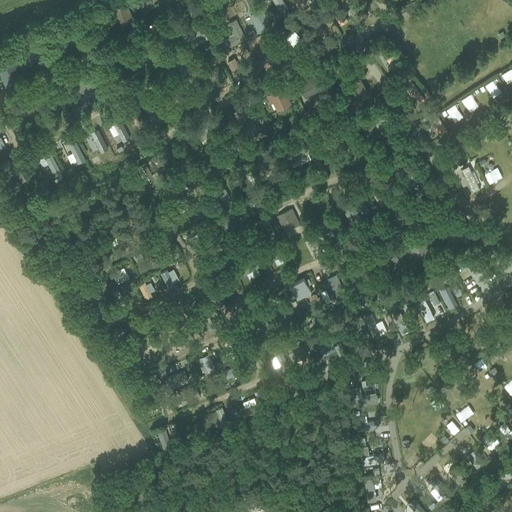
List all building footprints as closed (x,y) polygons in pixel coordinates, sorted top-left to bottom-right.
[(282,0),(273,0),(280,13),(287,10),(282,0)] [(336,1),(329,6),(340,25),(347,21),(344,15),(336,1)] [(132,20),(126,4),(112,10),(118,26),(132,20)] [(165,9),(169,17),(174,15),(171,7),(165,9)] [(262,9),(250,15),(259,32),(271,26),(262,9)] [(313,12),(306,17),(317,36),(324,32),(320,26),(321,26),(313,12)] [(229,38),(226,39),(229,46),(244,38),(235,20),(234,20),(232,21),(230,21),(229,23),(228,24),(232,33),(234,35),(229,38)] [(63,23),(49,29),(53,38),(67,31),(63,23)] [(202,24),(187,31),(191,39),(205,32),(206,32),(202,24)] [(292,29),(281,40),(289,47),(290,46),(293,43),(299,49),(300,50),(298,51),(300,53),(308,45),(292,29)] [(23,42),(17,45),(19,49),(26,61),(28,67),(34,64),(31,59),(37,56),(31,43),(25,46),(23,42)] [(498,46),(493,50),(498,56),(502,52),(498,46)] [(261,47),(254,51),(264,71),(271,67),(269,62),(263,51),(261,47)] [(147,59),(143,51),(129,58),(133,66),(147,59)] [(0,62),(0,76),(4,86),(20,78),(11,57),(0,62)] [(233,58),(227,62),(238,79),(244,75),(243,75),(239,68),(233,58)] [(332,71),(344,75),(347,66),(345,66),(346,62),(342,61),(341,65),(326,60),(324,67),(333,69),(332,71)] [(244,65),(239,68),(243,75),(249,72),(244,65)] [(219,67),(206,75),(214,87),(226,79),(219,67)] [(83,79),(73,83),(81,100),(102,90),(94,74),(83,79)] [(315,76),(299,85),(305,98),(322,89),(315,76)] [(67,77),(57,81),(61,89),(70,84),(69,82),(67,77)] [(481,89),(490,84),(487,79),(479,84),(481,89)] [(360,80),(347,88),(357,103),(368,96),(361,86),(363,85),(360,80)] [(472,88),(464,93),(468,99),(477,94),(472,88)] [(282,89),(267,97),(270,103),(274,101),(277,108),(285,104),(286,106),(290,104),(282,89)] [(167,96),(138,111),(145,124),(150,121),(159,117),(156,111),(165,107),(168,112),(173,109),(167,96)] [(37,109),(34,102),(20,108),(24,116),(37,109)] [(245,107),(234,112),(245,134),(252,131),(250,127),(253,125),(250,118),(248,119),(246,114),(248,113),(245,107)] [(390,110),(378,118),(373,122),(384,138),(401,126),(390,110)] [(119,118),(112,122),(112,123),(118,133),(122,141),(129,137),(119,118)] [(206,123),(194,129),(200,139),(211,133),(206,123)] [(97,129),(90,133),(90,134),(96,144),(100,152),(107,149),(97,129)] [(358,137),(352,139),(354,145),(360,142),(358,137)] [(328,148),(331,156),(352,146),(349,138),(328,148)] [(74,140),(67,144),(72,153),(75,159),(77,163),(84,160),(74,140)] [(283,150),(289,163),(309,154),(303,141),(283,150)] [(50,152),(43,156),(44,156),(47,164),(54,176),(60,173),(50,152)] [(256,159),(262,173),(274,167),(268,154),(256,159)] [(14,162),(0,169),(0,176),(1,178),(18,168),(14,162)] [(144,162),(137,166),(148,186),(155,183),(154,181),(148,171),(144,162)] [(399,173),(405,183),(415,177),(409,167),(399,173)] [(370,190),(380,205),(389,199),(380,184),(370,190)] [(331,199),(332,201),(334,204),(339,201),(338,199),(336,196),(331,199)] [(352,203),(342,208),(351,223),(369,213),(361,198),(352,203)] [(232,206),(214,218),(223,232),(235,225),(230,217),(236,213),(232,206)] [(278,216),(285,231),(298,224),(291,209),(278,216)] [(145,212),(131,219),(136,230),(142,227),(141,226),(139,222),(148,217),(145,212)] [(330,227),(335,236),(343,232),(334,216),(314,227),(317,234),(330,227)] [(442,229),(451,244),(465,235),(456,220),(452,223),(451,221),(445,225),(446,227),(442,229)] [(121,224),(104,232),(108,239),(125,230),(121,224)] [(406,243),(414,259),(429,252),(421,236),(406,243)] [(175,249),(170,251),(173,258),(179,255),(175,249)] [(390,249),(381,253),(392,275),(401,270),(390,249)] [(63,255),(51,261),(55,270),(68,264),(63,255)] [(144,264),(138,267),(141,273),(161,264),(158,258),(149,262),(147,258),(142,260),(144,264)] [(166,269),(160,273),(168,288),(174,284),(173,282),(167,271),(166,269)] [(115,271),(112,273),(114,278),(117,283),(129,278),(126,273),(118,277),(115,271)] [(288,286),(296,301),(311,293),(304,278),(288,286)] [(144,281),(138,285),(145,299),(151,296),(149,292),(145,284),(144,281)] [(87,295),(77,300),(81,307),(101,296),(97,289),(87,295)] [(118,290),(112,293),(120,309),(126,306),(118,290)] [(103,304),(87,312),(90,319),(106,310),(103,304)] [(187,306),(167,315),(170,322),(189,313),(187,306)] [(195,316),(191,318),(196,327),(198,327),(201,334),(221,325),(218,319),(211,323),(200,327),(198,322),(195,316)] [(132,330),(129,331),(132,337),(134,336),(134,337),(157,327),(154,320),(148,323),(139,326),(132,330)] [(121,327),(109,334),(114,344),(121,339),(124,344),(129,342),(121,327)] [(159,334),(141,341),(144,348),(154,344),(158,342),(162,340),(159,334)] [(463,345),(452,351),(463,370),(485,358),(481,351),(475,354),(471,348),(466,350),(463,345)] [(128,349),(114,356),(117,362),(121,359),(130,355),(131,354),(128,349)] [(207,354),(201,357),(205,366),(201,368),(203,373),(214,368),(207,354)] [(240,363),(224,371),(227,378),(244,370),(240,363)] [(183,371),(165,378),(167,382),(168,381),(169,386),(172,384),(173,387),(181,384),(180,382),(186,380),(183,371)] [(142,390),(138,391),(140,397),(154,392),(153,390),(159,388),(154,373),(148,375),(148,376),(145,377),(148,388),(142,390)] [(195,386),(176,393),(179,400),(191,396),(192,400),(199,397),(195,386)] [(360,387),(352,388),(354,406),(377,402),(376,394),(366,396),(361,397),(360,387)] [(158,397),(140,404),(142,411),(161,404),(158,397)] [(167,410),(173,408),(170,400),(164,402),(167,410)] [(245,408),(239,410),(242,417),(262,409),(259,402),(256,404),(245,408)] [(221,407),(215,409),(215,411),(220,424),(221,425),(228,423),(227,421),(221,407)] [(236,409),(230,411),(232,418),(238,415),(236,409)] [(357,423),(356,423),(357,431),(378,428),(377,420),(367,422),(357,423)] [(163,429),(158,431),(164,448),(171,446),(169,441),(168,441),(163,429)] [(368,446),(359,447),(362,465),(384,462),(383,453),(373,455),(369,455),(368,446)] [(372,476),(364,477),(367,500),(376,499),(374,488),(372,476)]
